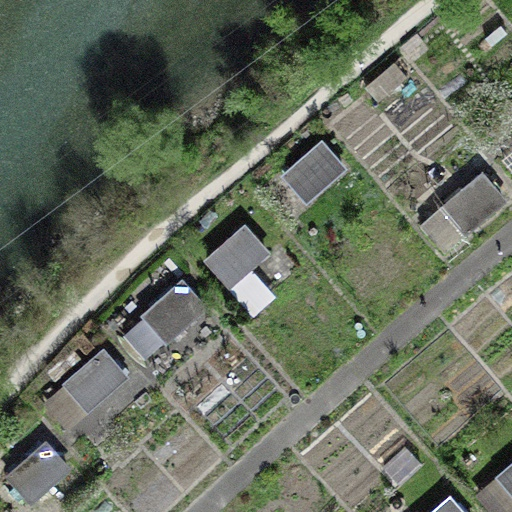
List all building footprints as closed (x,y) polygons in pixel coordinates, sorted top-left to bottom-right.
[(508,34),(501,25),(486,37),(493,45),(508,34)] [(362,84),(377,103),(408,78),(393,59),(362,84)] [(322,138),(279,174),(305,204),(348,168),(322,138)] [(511,151),(502,160),(511,172),(511,151)] [(481,168),(418,220),(445,252),(508,200),(481,168)] [(244,222),(203,259),(254,316),(276,296),(253,270),(272,253),(244,222)] [(167,346),(209,306),(179,275),(138,314),(141,317),(123,334),(146,358),(163,342),(167,346)] [(62,383),(41,401),(62,426),(124,373),(100,345),(59,380),(62,383)] [(42,437),(3,473),(28,500),(67,464),(42,437)] [(511,458),(474,492),(492,511),(506,511),(511,507),(511,458)] [(464,511),(448,492),(425,511),(464,511)]
